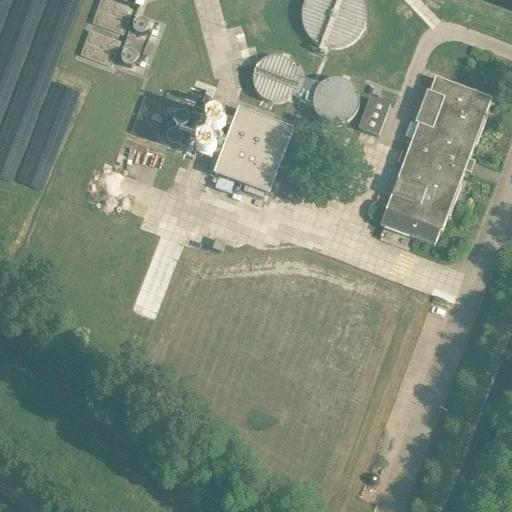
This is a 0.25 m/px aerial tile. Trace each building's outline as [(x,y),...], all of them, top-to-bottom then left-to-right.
[(364,18),(364,11),(362,6),(359,0),(358,0),(309,0),(310,0),(306,6),(305,12),(304,18),(305,24),(307,31),(309,35),(314,40),(318,43),(323,46),(328,48),(335,48),(341,48),(346,46),(352,42),(356,39),(360,34),(362,29),(364,24),(364,18)] [(254,78),(254,82),(254,86),(255,90),(257,94),(260,98),(263,101),(267,103),(271,105),(275,106),(280,105),(284,105),(288,103),(292,101),(295,98),(298,94),(300,90),(301,86),(301,82),(301,78),(300,73),(298,69),(295,66),(292,63),(288,61),(284,59),(280,58),(275,58),(271,59),(267,61),(266,61),(263,63),(260,66),(257,69),(255,73),(254,78)] [(382,225),(381,227),(434,247),(439,232),(442,233),(447,217),(449,218),(461,187),(459,186),(466,166),(474,146),(476,147),(487,116),(486,115),(492,99),(436,79),(430,96),(427,95),(416,125),(419,128),(404,166),(388,209),(386,213),(382,225)] [(315,101),(315,105),(315,109),(316,113),(318,117),(321,120),(324,123),(327,125),(331,127),(335,127),(339,127),(343,127),(347,125),(351,123),(354,120),(356,117),(358,113),(359,109),(360,105),(359,101),(358,97),(356,93),(354,90),(351,87),(347,85),(343,83),(339,83),(335,83),(331,83),(327,85),(324,87),(321,90),(318,93),(316,97),(315,101)] [(134,130),(155,138),(169,103),(147,95),(134,130)] [(358,130),(378,138),(389,106),(369,99),(358,130)] [(240,111),(216,177),(270,197),(294,131),(259,118),(247,113),(240,111)] [(215,239),(212,249),(221,252),(225,243),(215,239)]
